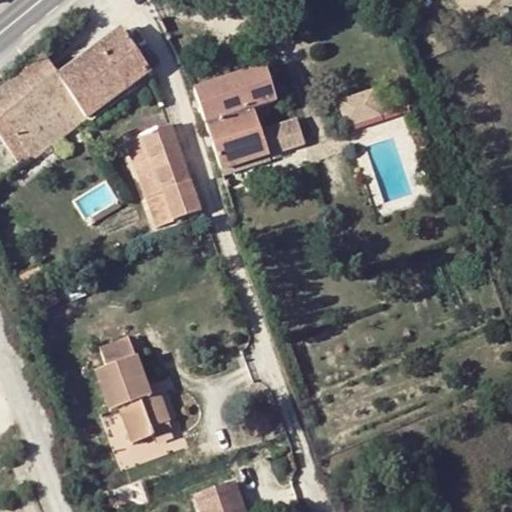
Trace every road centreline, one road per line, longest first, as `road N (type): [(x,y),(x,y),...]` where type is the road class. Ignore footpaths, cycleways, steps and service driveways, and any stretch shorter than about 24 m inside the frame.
road 1 (residential): [(107,0),(163,59),(314,488)]
road 2 (residential): [(0,323),(63,511)]
